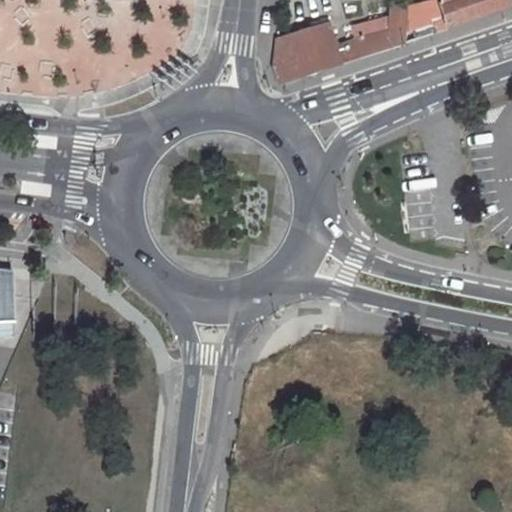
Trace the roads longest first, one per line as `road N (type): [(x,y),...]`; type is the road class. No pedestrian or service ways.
road 1 (secondary): [(289,277),(511,324)]
road 2 (unclassified): [(189,511),(210,462),(224,364),(252,301)]
road 3 (unclassified): [(177,299),(192,362),(182,511)]
road 4 (secondary): [(511,297),(385,267),(313,233)]
road 5 (secondary): [(166,125),(76,129),(0,120)]
road 6 (secondary): [(428,80),(279,133)]
road 7 (secondary): [(313,185),(367,120),(428,80)]
road 8 (secondary): [(0,200),(66,208),(121,231)]
road 9 (secondary): [(166,125),(131,161),(121,231)]
